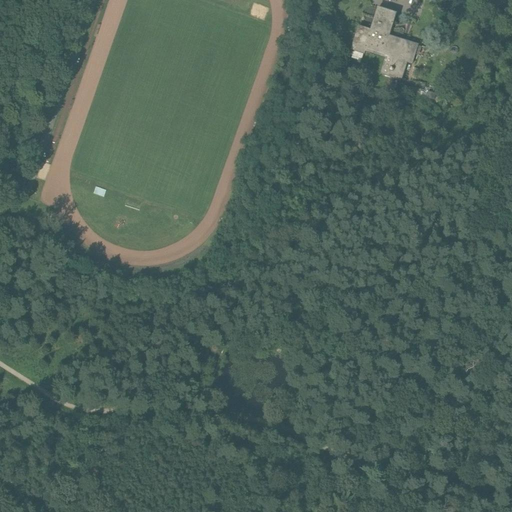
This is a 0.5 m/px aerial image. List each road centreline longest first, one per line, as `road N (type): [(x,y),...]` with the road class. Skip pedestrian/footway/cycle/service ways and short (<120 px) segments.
road 1 (track): [(511,498),(447,475),(357,465),(267,422),(72,408),(0,363)]
road 2 (unknown): [(511,260),(344,457),(320,511)]
